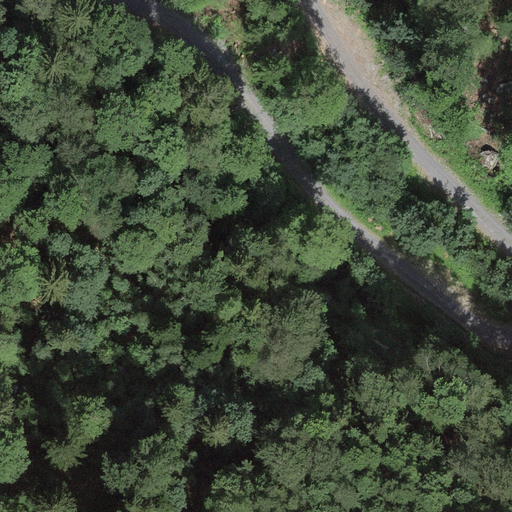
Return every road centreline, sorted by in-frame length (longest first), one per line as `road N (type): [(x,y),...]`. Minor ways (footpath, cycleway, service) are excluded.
road 1 (track): [(511,333),(475,329),(222,63),(85,0)]
road 2 (track): [(311,0),(376,94),(511,242)]
